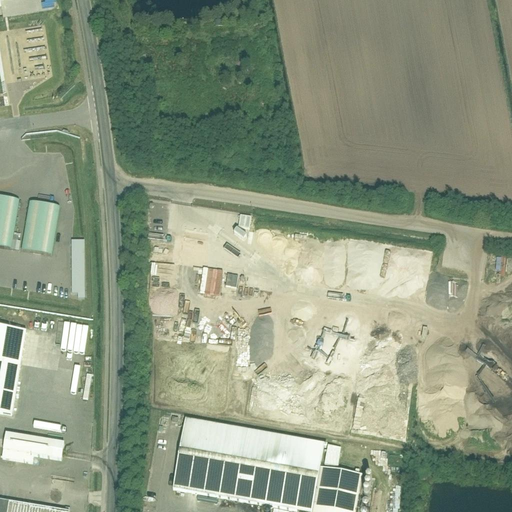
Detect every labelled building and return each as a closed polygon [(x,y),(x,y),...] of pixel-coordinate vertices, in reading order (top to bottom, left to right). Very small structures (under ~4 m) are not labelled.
[(0,248),(14,251),(22,201),(0,197),(0,248)] [(56,257),(63,207),(32,203),(25,253),(56,257)] [(241,229),(252,231),(254,219),(243,217),(241,229)] [(74,242),(74,296),(81,296),(81,300),(88,300),(88,242),(74,242)] [(0,326),(0,415),(14,418),(28,331),(0,326)] [(324,447),(187,422),(174,492),(288,511),(312,511),(320,471),(324,447)] [(33,467),(34,459),(62,463),(65,443),(7,433),(2,463),(33,467)] [(356,511),(362,478),(320,471),(312,511),(356,511)] [(63,511),(0,501),(0,511),(63,511)]
